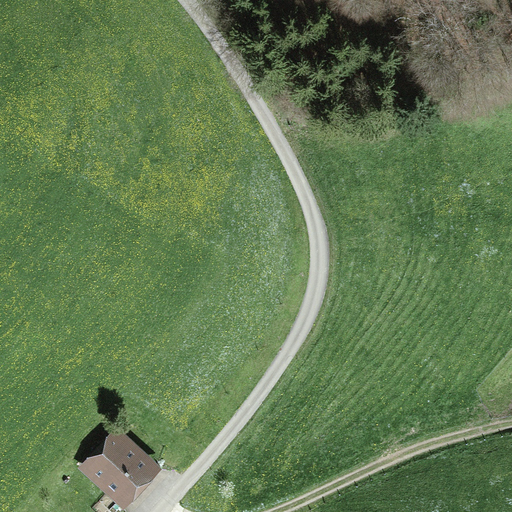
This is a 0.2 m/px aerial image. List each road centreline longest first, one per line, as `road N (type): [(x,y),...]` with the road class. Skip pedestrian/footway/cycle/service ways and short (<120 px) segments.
road 1 (unclassified): [(189,0),(297,175),(316,227),(318,274),(285,354),(160,511)]
road 2 (track): [(274,511),(400,454),(511,424)]
